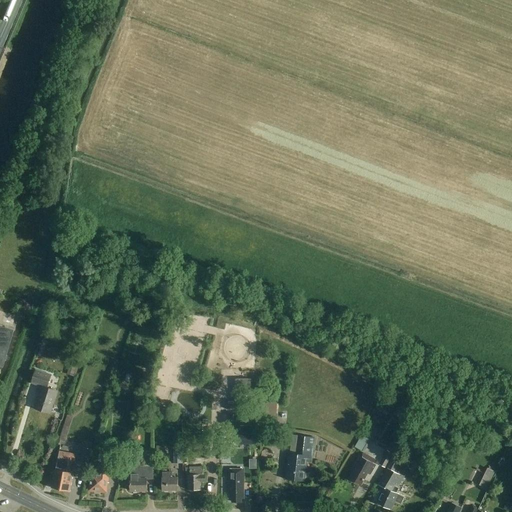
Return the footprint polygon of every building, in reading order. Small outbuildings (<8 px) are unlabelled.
[(29,311),(30,300),(18,298),(17,304),(21,310),(29,311)] [(0,366),(2,367),(12,330),(0,326),(0,366)] [(70,364),(67,374),(76,376),(79,366),(70,364)] [(34,408),(49,413),(56,392),(46,388),(50,375),(35,370),(31,383),(41,386),(34,408)] [(110,377),(106,389),(112,390),(116,379),(110,377)] [(147,389),(139,386),(136,395),(144,398),(147,389)] [(390,392),(386,399),(398,406),(399,407),(403,400),(390,392)] [(21,410),(31,410),(32,393),(21,393),(21,410)] [(247,400),(237,401),(237,410),(247,410),(247,400)] [(276,428),(277,402),(260,402),(259,428),(276,428)] [(399,407),(393,413),(399,418),(400,418),(405,412),(399,407)] [(405,425),(405,424),(409,420),(411,418),(405,412),(400,418),(399,418),(398,419),(405,425)] [(233,415),(233,425),(253,424),(253,414),(233,415)] [(395,429),(391,436),(396,439),(396,440),(394,442),(399,445),(400,442),(405,435),(401,432),(396,428),(395,429)] [(257,430),(238,430),(238,431),(238,440),(238,444),(257,444),(257,430)] [(226,440),(238,440),(238,431),(226,431),(226,440)] [(369,439),(360,434),(354,446),(362,451),(369,439)] [(285,478),(287,479),(303,481),(304,481),(307,462),(307,461),(311,461),(312,462),(314,446),(313,446),(311,446),(312,444),(313,444),(314,444),(315,437),(314,437),(299,435),(298,435),(296,453),(290,452),(289,452),(285,478)] [(346,451),(353,440),(344,435),(338,446),(346,451)] [(386,435),(382,442),(388,445),(392,438),(386,435)] [(404,438),(399,445),(404,448),(409,441),(404,438)] [(391,442),(387,451),(393,454),(393,455),(398,446),(391,442)] [(174,445),(174,463),(183,463),(182,444),(174,445)] [(83,447),(80,463),(89,464),(92,449),(83,447)] [(387,451),(380,464),(386,467),(393,454),(387,451)] [(350,479),(361,485),(370,470),(372,471),(376,465),(373,464),(376,459),(363,452),(361,457),(360,456),(351,470),(354,472),(350,479)] [(65,471),(68,460),(59,458),(56,470),(52,487),(69,491),(73,473),(65,471)] [(392,509),(395,502),(401,504),(405,497),(396,493),(405,476),(394,471),(400,463),(393,459),(378,484),(384,487),(377,502),(392,509)] [(116,461),(114,471),(121,472),(124,462),(116,461)] [(141,467),(141,463),(131,463),(131,491),(148,491),(147,480),(154,480),(154,467),(141,467)] [(110,482),(111,470),(111,465),(98,464),(98,472),(93,472),(91,489),(95,489),(95,493),(102,493),(102,490),(106,491),(107,482),(110,482)] [(201,482),(206,482),(206,474),(203,474),(203,467),(190,467),(190,474),(188,474),(188,490),(201,490),(201,482)] [(229,469),(229,480),(229,497),(232,497),(232,502),(241,502),(241,499),(244,499),(244,469),(229,469)] [(163,491),(178,491),(178,477),(172,477),(172,473),(163,473),(163,491)] [(459,511),(462,508),(451,502),(445,511),(444,511),(442,511),(441,511),(459,511)]
